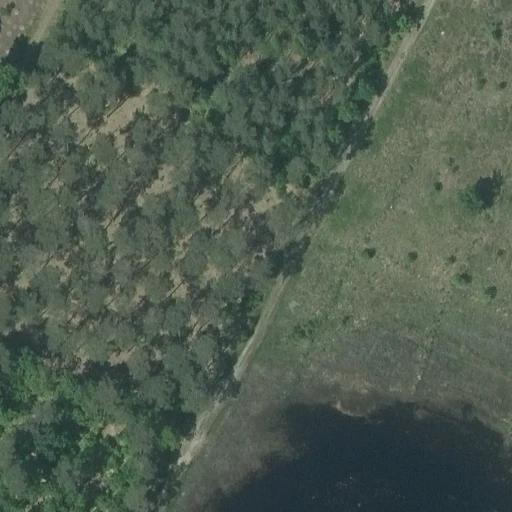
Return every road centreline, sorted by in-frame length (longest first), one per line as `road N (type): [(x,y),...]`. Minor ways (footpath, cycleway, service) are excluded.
road 1 (track): [(198,441),(429,0)]
road 2 (track): [(0,360),(198,441),(161,511)]
road 3 (track): [(56,0),(0,109)]
